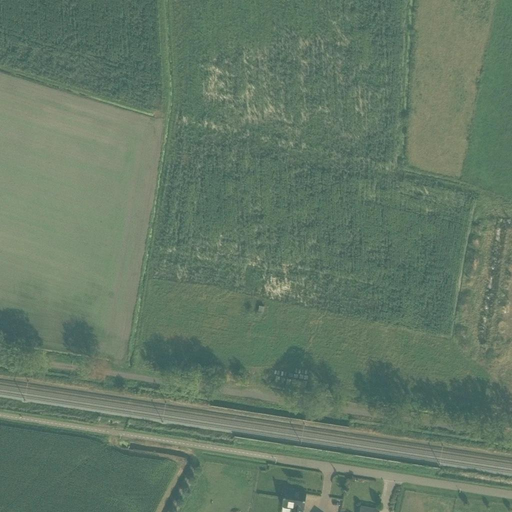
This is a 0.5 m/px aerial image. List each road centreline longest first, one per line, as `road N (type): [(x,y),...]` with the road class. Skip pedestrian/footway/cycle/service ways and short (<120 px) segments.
road 1 (unclassified): [(511,437),(0,358)]
road 2 (unclassified): [(511,496),(276,460)]
